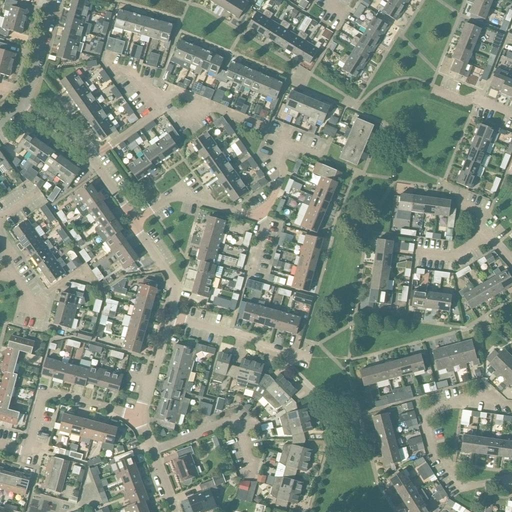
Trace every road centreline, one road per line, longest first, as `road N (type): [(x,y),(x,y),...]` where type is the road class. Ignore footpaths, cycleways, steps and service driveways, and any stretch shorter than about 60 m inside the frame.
road 1 (residential): [(511,479),(457,483),(424,423),(432,411),(472,400),(511,409)]
road 2 (residential): [(141,416),(45,393),(27,454),(0,446)]
road 3 (residential): [(308,359),(170,317)]
road 4 (residential): [(130,222),(167,200),(256,217)]
road 5 (residential): [(250,464),(230,422),(152,451)]
